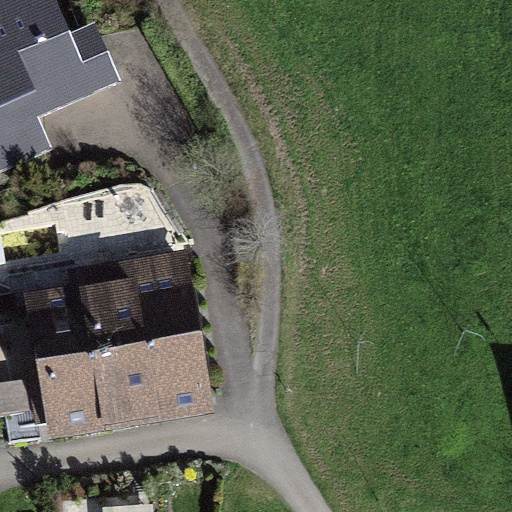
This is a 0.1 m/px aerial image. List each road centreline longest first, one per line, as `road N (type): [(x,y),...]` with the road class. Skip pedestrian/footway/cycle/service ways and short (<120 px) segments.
road 1 (track): [(187,0),(226,81),(267,244),(264,455)]
road 2 (track): [(0,477),(264,455)]
